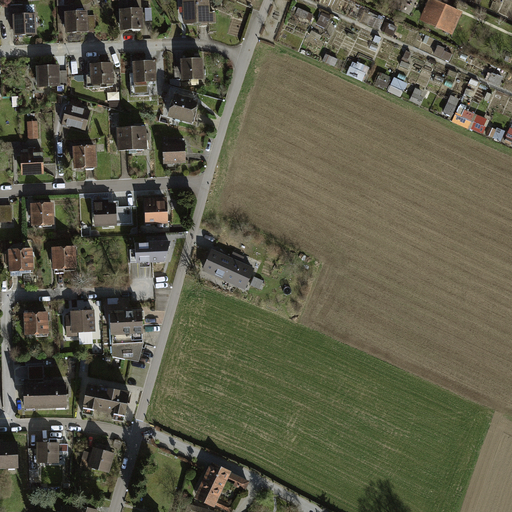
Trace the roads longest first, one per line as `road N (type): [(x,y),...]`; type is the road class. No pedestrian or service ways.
road 1 (residential): [(144,291),(6,297),(8,426)]
road 2 (residential): [(139,429),(206,184)]
road 3 (residential): [(0,53),(204,45),(245,59)]
road 4 (residential): [(0,191),(206,184)]
road 5 (residential): [(139,429),(320,511)]
road 6 (residential): [(206,184),(245,59)]
road 7 (residential): [(8,426),(72,424),(136,438)]
